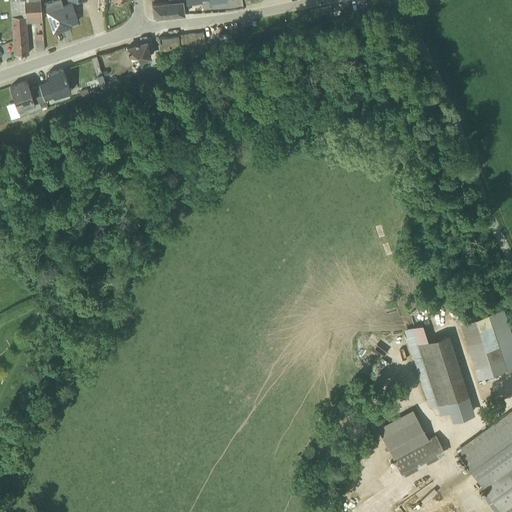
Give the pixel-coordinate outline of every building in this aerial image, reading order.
[(27,22),(42,20),(40,0),(9,0),(14,53),(27,52),(27,22)] [(61,0),(50,0),(43,3),(52,32),(72,26),(71,23),(78,20),(72,1),(70,2),(68,0),(63,0),(61,1),(61,0)] [(201,0),(160,0),(151,2),(153,13),(155,15),(183,12),(183,11),(193,11),(192,3),(199,2),(199,1),(201,0)] [(321,13),(332,11),(330,4),(320,6),(321,13)] [(311,15),(321,13),(320,6),(309,9),(311,15)] [(157,35),(158,52),(205,47),(202,30),(157,35)] [(44,38),(37,39),(37,48),(45,48),(44,38)] [(145,39),(126,45),(129,54),(135,52),(137,58),(150,55),(145,39)] [(135,52),(129,54),(131,60),(137,58),(135,52)] [(151,68),(149,62),(140,66),(142,71),(151,68)] [(70,90),(62,67),(45,73),(47,78),(49,79),(47,82),(46,82),(39,84),(44,99),(70,90)] [(102,73),(97,75),(101,86),(106,84),(102,73)] [(26,80),(10,86),(15,101),(5,104),(10,118),(20,115),(17,109),(44,99),(39,84),(32,87),(30,90),(26,88),(28,84),(26,80)] [(478,374),(506,365),(487,310),(459,319),(478,374)] [(452,418),(474,410),(448,330),(427,336),(421,320),(403,326),(429,404),(437,402),(441,411),(449,409),(452,418)] [(511,403),(454,445),(485,489),(482,491),(495,509),(498,509),(499,510),(511,501),(511,403)] [(412,405),(376,424),(402,472),(445,450),(435,431),(427,434),(412,405)]
